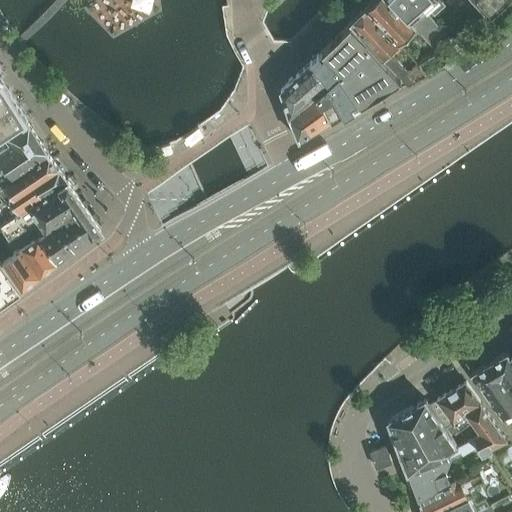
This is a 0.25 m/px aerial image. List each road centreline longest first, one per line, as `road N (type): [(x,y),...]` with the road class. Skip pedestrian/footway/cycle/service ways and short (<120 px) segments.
road 1 (secondary): [(0,408),(511,78)]
road 2 (residential): [(0,42),(133,206),(142,257)]
road 3 (secondary): [(511,40),(294,172)]
road 4 (secondary): [(294,172),(142,257)]
road 5 (secondary): [(142,257),(0,355)]
road 6 (residential): [(380,393),(511,307)]
road 7 (residential): [(380,393),(351,430),(355,465),(380,511)]
